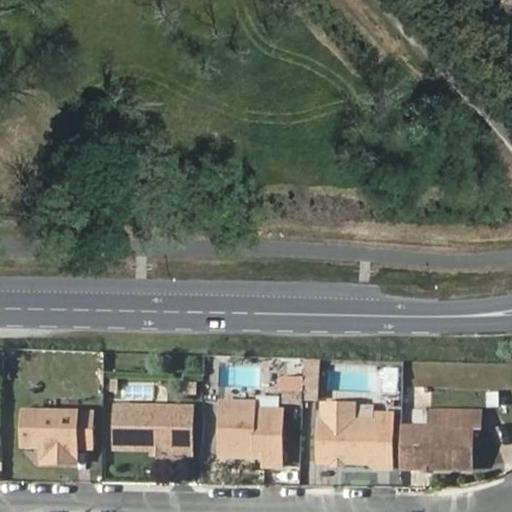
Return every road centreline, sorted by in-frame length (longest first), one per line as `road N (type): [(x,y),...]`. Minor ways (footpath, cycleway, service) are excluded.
road 1 (tertiary): [(511,311),(0,306)]
road 2 (residential): [(0,505),(437,511)]
